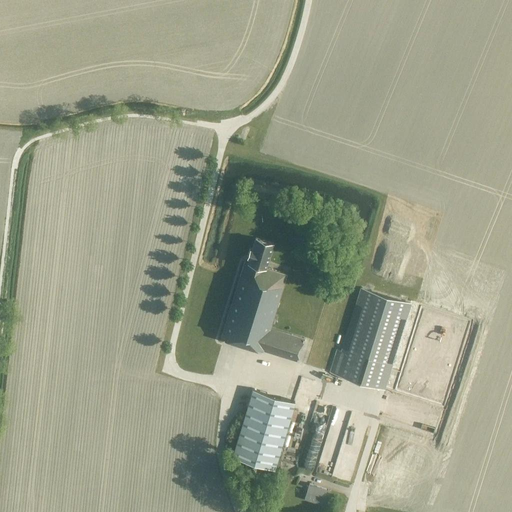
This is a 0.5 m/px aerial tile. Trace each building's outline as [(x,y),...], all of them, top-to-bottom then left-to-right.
[(265,350),(298,360),(305,338),(271,328),(287,274),(266,267),(273,243),(256,237),(253,248),(250,247),(247,255),(250,256),(249,261),(245,260),(221,338),(263,351),(265,350)] [(412,302),(360,286),(340,349),(336,348),(329,371),(385,389),(412,302)] [(441,405),(468,320),(417,304),(395,375),(390,373),(386,384),(392,386),(391,390),(441,405)] [(295,401),(253,388),(232,454),(274,467),(295,401)] [(309,485),(304,500),(325,507),(330,492),(309,485)]
